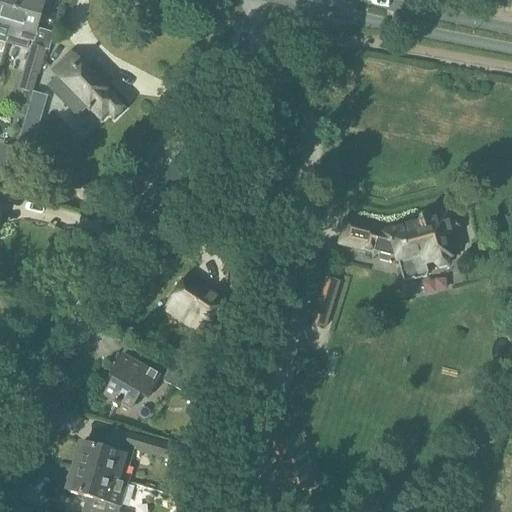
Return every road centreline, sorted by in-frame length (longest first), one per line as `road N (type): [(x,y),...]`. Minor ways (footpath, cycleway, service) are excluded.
road 1 (residential): [(0,443),(36,329),(246,90)]
road 2 (primary): [(326,12),(511,49)]
road 3 (primary): [(511,29),(369,0)]
